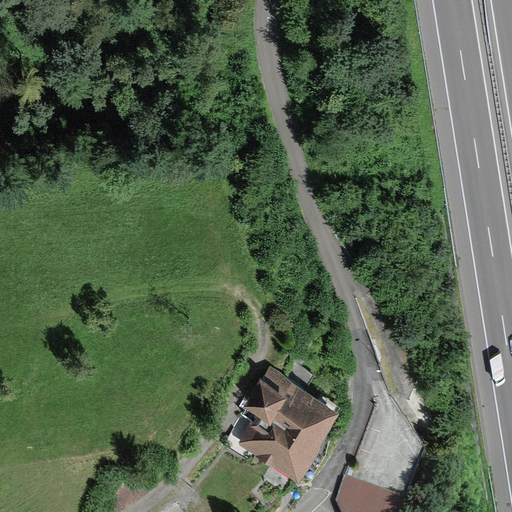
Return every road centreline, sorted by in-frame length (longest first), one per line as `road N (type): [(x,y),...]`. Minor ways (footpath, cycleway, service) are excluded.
road 1 (residential): [(283,0),(280,109),(361,338),(358,397),(322,484),(294,511)]
road 2 (motorway): [(454,0),(511,357)]
road 3 (residential): [(132,511),(160,494),(241,384)]
